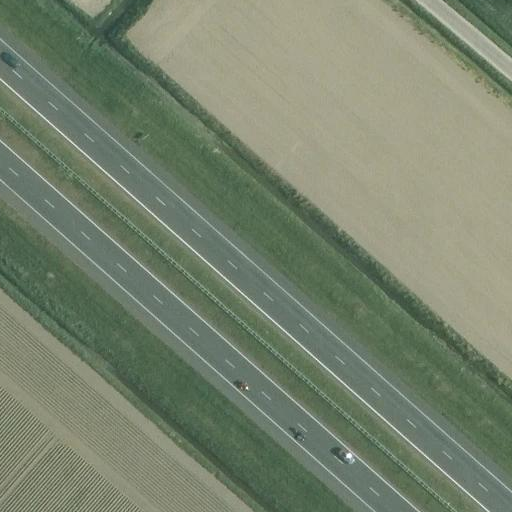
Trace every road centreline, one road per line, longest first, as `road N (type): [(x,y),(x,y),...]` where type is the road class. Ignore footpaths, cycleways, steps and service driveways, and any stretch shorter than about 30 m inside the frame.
road 1 (motorway): [(509,511),(0,60)]
road 2 (motorway): [(0,160),(396,511)]
